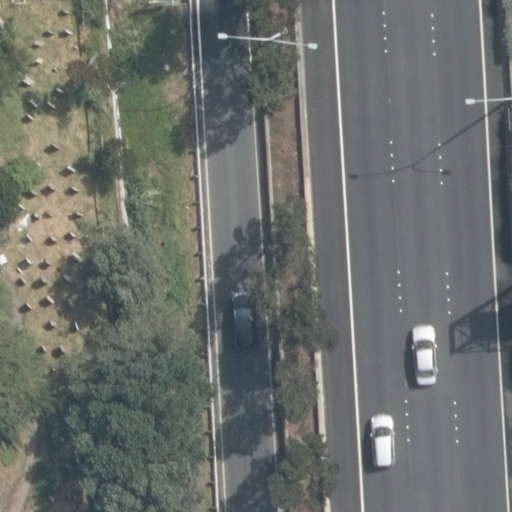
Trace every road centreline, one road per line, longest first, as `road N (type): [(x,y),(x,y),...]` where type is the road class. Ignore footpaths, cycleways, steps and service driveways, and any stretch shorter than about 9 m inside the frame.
road 1 (motorway): [(465,511),(434,0)]
road 2 (motorway): [(246,511),(224,0)]
